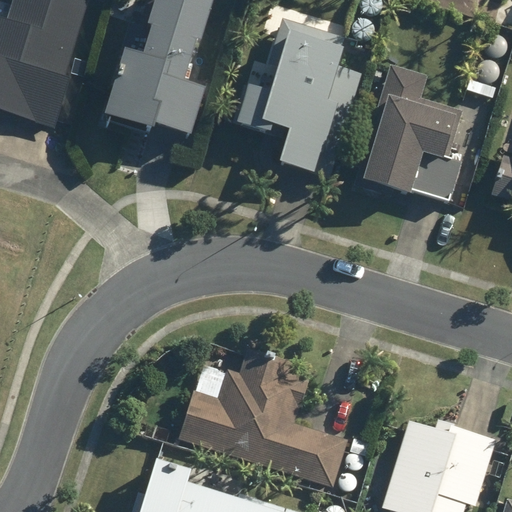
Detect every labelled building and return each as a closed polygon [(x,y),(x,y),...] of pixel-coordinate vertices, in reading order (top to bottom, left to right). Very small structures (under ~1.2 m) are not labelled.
[(62,91),(89,0),(15,0),(7,29),(0,26),(0,122),(55,139),(69,92),(62,91)] [(128,26),(99,118),(146,133),(148,128),(184,140),(199,93),(176,86),(203,0),(201,0),(148,0),(139,29),(128,26)] [(342,48),(282,29),(267,75),(281,79),(271,111),(250,105),(251,101),(243,98),(232,133),(238,135),(236,140),(268,150),(270,143),(290,150),(281,178),(312,188),(313,183),(328,187),(360,83),(338,76),(341,66),(337,65),(342,48)] [(462,119),(420,107),(426,86),(390,75),(369,142),(362,139),(351,175),(359,178),(353,196),(362,198),(362,196),(409,210),(412,202),(448,213),(460,170),(448,166),(462,119)] [(496,90),(467,84),(459,117),(489,124),(496,90)] [(475,139),(472,153),(482,155),(485,141),(475,139)] [(511,167),(504,165),(492,204),(511,210),(511,167)] [(179,448),(333,495),(348,447),(294,432),(308,387),(288,381),(291,372),(246,358),(239,383),(227,379),(218,407),(194,400),(179,448)] [(409,430),(382,511),(466,511),(467,511),(474,511),(494,450),(453,436),(453,434),(437,429),(433,438),(409,430)] [(271,511),(239,502),(235,511),(228,511),(209,506),(209,504),(185,497),(188,487),(153,476),(144,505),(137,503),(133,511),(271,511)]
